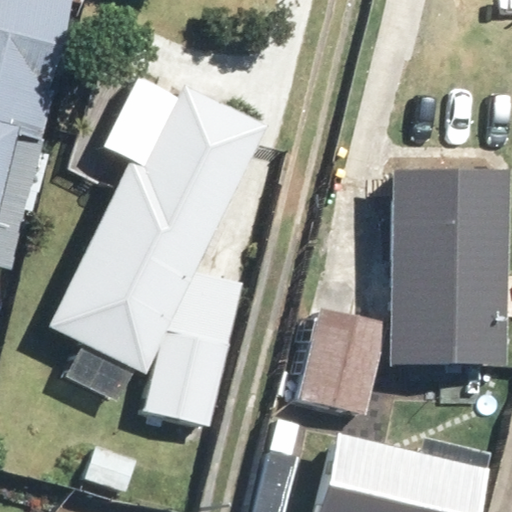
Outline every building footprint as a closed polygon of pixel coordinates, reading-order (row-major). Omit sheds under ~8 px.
[(0,0),(0,170),(10,130),(33,133),(42,74),(39,73),(56,0),(0,0)] [(57,333),(135,372),(254,131),(176,93),(57,333)] [(391,174),(388,357),(497,359),(500,175),(391,174)] [(210,287),(139,414),(181,436),(251,309),(210,287)] [(313,316),(292,396),(354,412),(375,331),(313,316)] [(337,438),(316,511),(476,511),(485,480),(337,438)] [(316,511),(324,470),(272,460),(264,503),(313,511),(316,511)]
